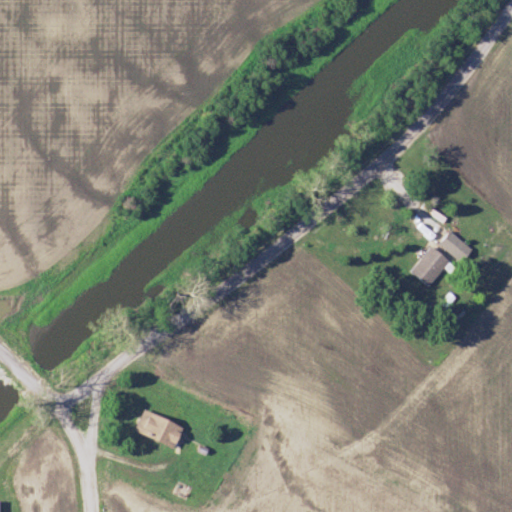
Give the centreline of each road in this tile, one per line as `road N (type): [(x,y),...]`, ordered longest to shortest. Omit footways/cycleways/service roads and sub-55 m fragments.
road 1 (residential): [(511,21),(441,104),(270,260),(56,406)]
road 2 (residential): [(94,511),(78,441),(37,388)]
